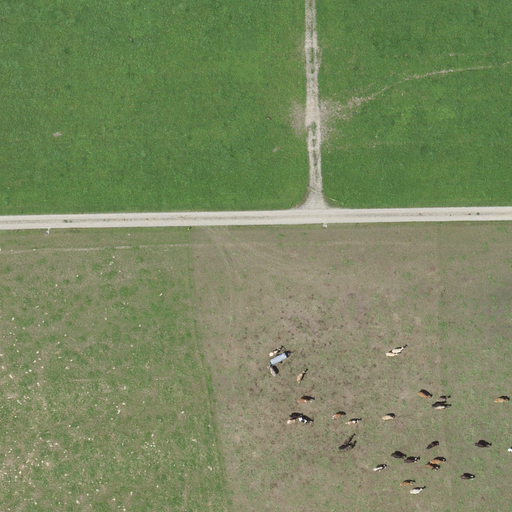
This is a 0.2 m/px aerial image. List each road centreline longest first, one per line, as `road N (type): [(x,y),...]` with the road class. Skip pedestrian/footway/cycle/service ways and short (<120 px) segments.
road 1 (track): [(511,213),(0,222)]
road 2 (track): [(313,214),(311,0)]
